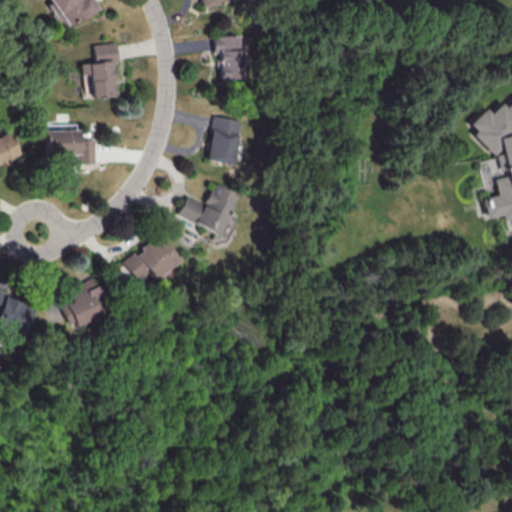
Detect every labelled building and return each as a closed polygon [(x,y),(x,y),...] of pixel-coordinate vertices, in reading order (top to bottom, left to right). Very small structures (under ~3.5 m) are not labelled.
[(94,0),(63,0),(50,0),(51,13),(62,13),(62,17),(95,16),(94,0)] [(241,78),(239,34),(211,35),(211,52),(217,52),(218,78),(241,78)] [(88,97),(111,95),(109,62),(114,62),(113,42),(90,44),(91,62),(79,63),(80,81),(87,80),(88,97)] [(511,216),(511,116),(509,113),(508,112),(499,102),(488,112),(483,107),(468,121),(473,136),(489,154),(497,152),(503,173),(500,175),(490,178),(494,193),(480,197),(485,217),(497,214),(502,219),(511,216)] [(204,161),(232,164),(237,119),(210,115),(204,161)] [(42,154),(73,154),(73,163),(91,163),(91,138),(76,138),(75,129),(41,129),(42,154)] [(0,161),(16,153),(5,131),(0,133),(0,161)] [(214,235),(235,193),(210,181),(199,204),(181,195),(172,214),(214,235)] [(175,259),(152,232),(119,262),(137,283),(147,274),(152,279),(175,259)] [(63,303),(73,324),(98,312),(91,297),(101,293),(92,276),(65,289),(70,300),(63,303)] [(0,327),(19,335),(32,306),(0,292),(0,327)]
